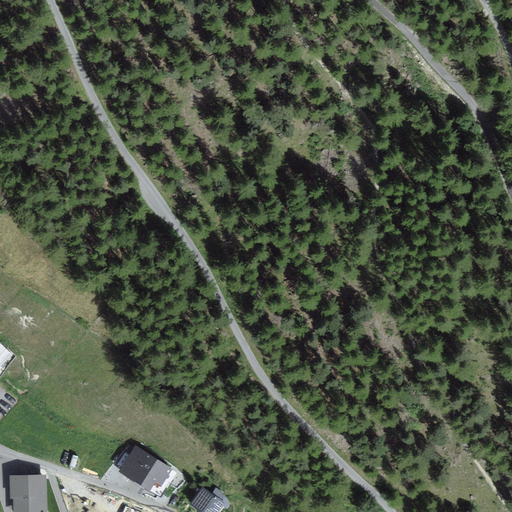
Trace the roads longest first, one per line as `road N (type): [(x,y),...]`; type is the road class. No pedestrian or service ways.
road 1 (track): [(52,0),(95,101),(197,253),(272,388),(388,511)]
road 2 (track): [(370,0),(455,84),(511,178)]
road 3 (track): [(173,511),(0,451)]
